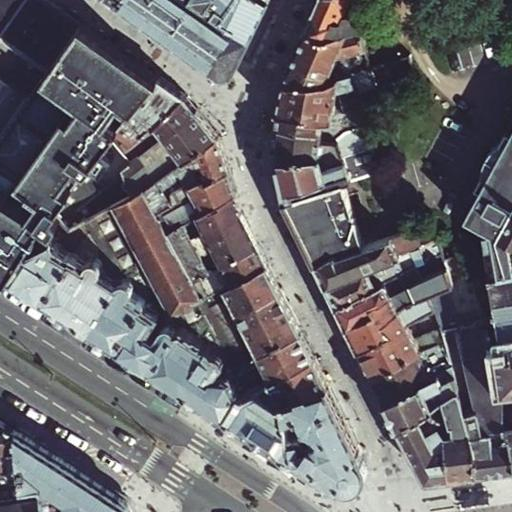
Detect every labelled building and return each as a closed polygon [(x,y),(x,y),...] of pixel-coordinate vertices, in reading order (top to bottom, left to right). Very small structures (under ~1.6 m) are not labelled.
[(0,0),(0,146),(86,22),(54,0),(0,0)] [(267,0),(119,0),(224,74),(235,69),(267,0)] [(320,0),(308,28),(323,37),(360,25),(357,8),(347,12),(353,0),(320,0)] [(56,210),(114,135),(161,75),(86,22),(0,146),(0,267),(12,275),(26,252),(70,228),(56,210)] [(323,37),(308,28),(285,81),(328,81),(359,70),(356,54),(356,49),(363,49),(360,25),(323,37)] [(406,55),(359,70),(328,81),(285,81),(279,111),(331,115),(358,104),(388,91),(386,85),(413,75),(406,55)] [(153,121),(157,124),(187,92),(161,75),(114,135),(129,151),(145,137),(141,133),(153,121)] [(187,92),(157,124),(167,135),(198,107),(188,93),(187,92)] [(279,111),(276,135),(321,138),(322,132),(329,132),(341,122),(347,117),(350,121),(361,111),(358,104),(331,115),(279,111)] [(134,195),(148,187),(218,133),(198,107),(167,135),(127,171),(129,179),(126,183),(134,195)] [(361,111),(350,121),(344,126),(320,146),(277,160),(287,198),(343,179),(361,173),(359,167),(362,167),(356,149),(374,143),(361,111)] [(511,177),(504,156),(511,153),(511,116),(470,195),(474,197),(466,214),(482,222),(490,277),(511,271),(511,177)] [(341,122),(344,126),(350,121),(347,117),(341,122)] [(127,171),(167,135),(157,124),(145,137),(129,151),(114,135),(56,210),(70,228),(86,220),(134,195),(126,183),(129,179),(127,171)] [(207,178),(230,167),(218,133),(148,187),(160,210),(176,201),(174,194),(170,195),(165,187),(174,181),(177,189),(205,173),(207,178)] [(321,138),(276,135),(275,148),(277,160),(320,146),(321,138)] [(160,210),(169,226),(237,189),(230,167),(207,178),(205,173),(177,189),(173,191),(174,194),(176,201),(160,210)] [(368,245),(343,179),(287,198),(319,262),(368,245)] [(86,220),(90,230),(96,241),(103,254),(103,256),(104,258),(104,262),(104,265),(104,269),(77,311),(93,321),(120,279),(127,274),(130,273),(136,272),(140,273),(142,275),(151,292),(118,343),(156,367),(181,327),(185,325),(179,310),(198,300),(205,297),(200,288),(195,278),(175,238),(169,226),(160,210),(148,187),(134,195),(86,220)] [(237,189),(169,226),(175,238),(190,229),(194,236),(244,210),(237,189)] [(190,229),(175,238),(195,278),(261,244),(244,210),(194,236),(190,229)] [(12,275),(47,297),(76,252),(84,239),(90,230),(86,220),(70,228),(26,252),(12,275)] [(319,262),(329,282),(440,241),(432,222),(368,245),(319,262)] [(90,230),(84,239),(88,241),(92,242),(96,241),(90,230)] [(329,282),(340,304),(400,276),(445,254),(440,241),(329,282)] [(211,294),(270,263),(261,244),(195,278),(200,288),(206,285),(211,294)] [(104,258),(103,256),(94,256),(91,257),(88,259),(76,252),(47,297),(75,315),(77,311),(104,269),(104,265),(104,262),(104,258)] [(198,300),(211,326),(248,307),(247,305),(248,300),(258,295),(259,295),(264,298),(283,289),(270,263),(211,294),(205,297),(198,300)] [(497,298),(511,295),(511,271),(490,277),(475,281),(482,304),(498,301),(497,298)] [(91,325),(118,343),(151,292),(142,275),(140,273),(136,272),(130,273),(127,274),(120,279),(93,321),(91,325)] [(349,323),(409,293),(400,276),(340,304),(349,323)] [(415,305),(409,293),(349,323),(361,347),(406,325),(433,312),(459,299),(455,285),(415,305)] [(221,347),(230,366),(302,329),(283,289),(264,298),(259,295),(258,295),(248,300),(247,305),(248,307),(211,326),(221,347)] [(511,334),(511,295),(497,298),(498,301),(482,304),(489,324),(493,338),(511,334)] [(156,367),(191,389),(217,349),(221,347),(211,326),(198,300),(179,310),(185,325),(181,327),(156,367)] [(411,337),(406,325),(361,347),(375,374),(419,352),(437,343),(442,341),(442,339),(440,334),(437,324),(411,337)] [(478,473),(511,469),(511,434),(503,389),(493,338),(489,324),(442,339),(442,341),(451,369),(459,394),(475,443),(478,473)] [(230,366),(242,389),(272,374),(274,378),(316,357),(302,329),(230,366)] [(511,387),(511,334),(493,338),(503,389),(511,387)] [(375,374),(387,399),(451,369),(442,341),(437,343),(419,352),(375,374)] [(242,389),(230,366),(221,347),(217,349),(191,389),(227,412),(241,390),(242,389)] [(272,374),(242,389),(241,390),(227,412),(299,459),(282,396),(329,383),(316,357),(274,378),(272,374)] [(399,423),(433,407),(459,394),(451,369),(387,399),(399,423)] [(282,396),(299,459),(342,486),(343,484),(346,486),(352,487),(355,486),(362,482),(365,480),(368,475),(369,472),(369,465),(366,457),(362,453),(362,451),(362,450),(329,383),(282,396)] [(511,387),(503,389),(511,434),(511,387)] [(459,394),(433,407),(448,455),(450,477),(478,473),(475,443),(459,394)] [(448,455),(433,407),(399,423),(427,479),(450,477),(448,455)] [(18,430),(20,427),(0,413),(0,469),(15,467),(18,430)] [(15,467),(0,469),(0,511),(132,511),(133,506),(130,499),(127,495),(20,427),(18,430),(15,467)]
